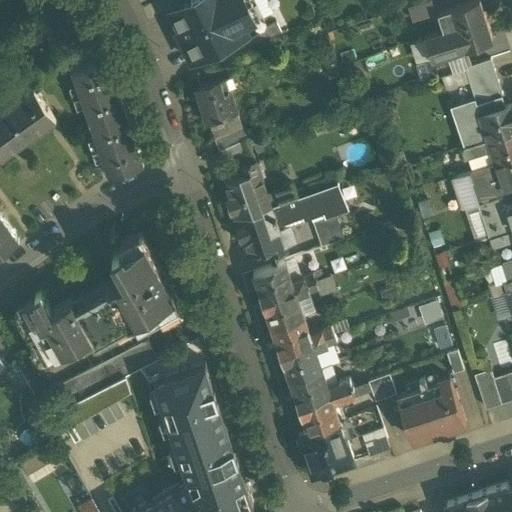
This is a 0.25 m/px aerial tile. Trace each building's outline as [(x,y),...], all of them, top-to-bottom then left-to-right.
[(186,0),(170,8),(180,27),(178,29),(182,37),(181,39),(192,60),(235,39),(236,40),(251,33),(267,25),(254,0),(186,0)] [(431,0),(424,0),(409,5),(414,19),(436,12),(431,0)] [(480,0),(473,0),(438,12),(443,29),(424,36),(432,59),(466,48),(493,39),(480,0)] [(267,25),(251,33),(256,43),(282,31),(277,20),(267,25)] [(466,48),(432,59),(437,75),(464,67),(471,64),(466,48)] [(106,57),(73,69),(110,174),(144,162),(106,57)] [(471,64),(464,67),(477,103),(503,94),(491,58),(471,64)] [(192,60),(169,71),(174,82),(198,71),(192,60)] [(232,75),(197,86),(208,121),(209,121),(218,119),(218,120),(236,115),(229,91),(225,79),(233,77),(232,75)] [(35,89),(0,114),(0,152),(3,157),(56,118),(35,89)] [(511,103),(480,114),(487,133),(488,139),(511,130),(511,103)] [(236,115),(218,120),(218,119),(209,121),(214,139),(215,141),(242,127),(238,114),(236,115)] [(242,127),(215,141),(220,150),(242,140),(246,138),(242,127)] [(511,130),(488,139),(491,148),(496,163),(497,163),(511,158),(511,130)] [(472,134),(458,138),(461,148),(488,139),(487,133),(473,137),(472,134)] [(488,139),(461,148),(464,157),(491,148),(488,139)] [(242,140),(220,150),(225,161),(247,151),(242,140)] [(511,158),(497,163),(504,187),(506,187),(511,184),(511,158)] [(255,161),(243,166),(246,173),(227,180),(232,196),(229,197),(235,217),(271,205),(267,195),(255,161)] [(496,163),(469,172),(472,181),(471,182),(472,184),(471,184),(478,203),(508,193),(506,187),(504,187),(497,163),(496,163)] [(298,195),(271,205),(285,245),(297,241),(289,219),(303,214),(304,217),(324,211),(325,215),(334,212),(334,213),(348,208),(338,181),(310,190),(298,195)] [(293,182),(280,187),(281,190),(267,195),(271,205),(298,195),(296,190),(293,182)] [(308,185),(296,190),(298,195),(310,190),(308,185)] [(508,193),(478,203),(490,237),(511,229),(511,217),(507,201),(510,200),(508,193)] [(271,205),(235,217),(242,237),(246,236),(251,252),(271,246),(273,253),(286,249),(285,245),(271,205)] [(0,253),(19,239),(0,212),(0,253)] [(325,215),(313,219),(322,245),(343,238),(334,213),(334,212),(325,215)] [(511,229),(490,237),(493,247),(511,240),(511,229)] [(140,230),(120,241),(124,249),(122,250),(120,248),(113,252),(126,275),(77,303),(73,295),(53,306),(42,287),(36,290),(38,294),(34,296),(33,294),(18,303),(21,308),(16,312),(43,360),(72,344),(75,351),(156,305),(160,312),(180,301),(140,230)] [(286,259),(254,270),(263,297),(306,282),(304,274),(293,278),(286,259)] [(511,260),(505,263),(510,277),(488,284),(492,296),(507,292),(507,291),(511,289),(511,260)] [(313,270),(304,274),(306,282),(316,278),(313,270)] [(331,273),(316,278),(319,287),(318,287),(320,293),(336,288),(331,273)] [(316,278),(306,282),(309,290),(318,287),(319,287),(316,278)] [(306,282),(263,297),(272,324),(304,312),(298,294),(309,290),(306,282)] [(398,310),(392,313),(394,319),(401,317),(398,310)] [(304,312),(272,324),(281,350),(325,335),(322,326),(310,330),(304,312)] [(445,322),(433,326),(441,346),(453,342),(445,322)] [(331,323),(322,326),(325,335),(334,332),(331,323)] [(346,327),(334,332),(337,340),(349,335),(346,327)] [(334,332),(325,335),(327,343),(337,340),(334,332)] [(325,335),(281,350),(290,376),(322,365),(316,347),(327,343),(325,335)] [(408,337),(398,340),(400,346),(410,343),(408,337)] [(148,340),(51,390),(61,410),(126,376),(151,363),(158,359),(148,340)] [(458,348),(447,352),(454,372),(464,368),(458,348)] [(188,477),(126,511),(233,511),(253,501),(205,362),(156,379),(188,477)] [(322,365),(290,376),(299,403),(343,388),(340,379),(328,383),(322,365)] [(491,368),(474,373),(486,408),(502,402),(494,377),(491,368)] [(511,370),(494,377),(502,402),(511,399),(511,370)] [(361,372),(349,376),(352,384),(364,380),(361,372)] [(389,372),(368,379),(371,387),(376,399),(396,391),(389,372)] [(450,375),(397,393),(412,438),(438,429),(439,431),(450,428),(449,426),(465,421),(450,375)] [(61,410),(46,418),(55,432),(131,392),(126,376),(61,410)] [(349,376),(340,379),(343,388),(352,384),(349,376)] [(364,380),(352,384),(355,392),(371,387),(368,379),(368,378),(364,380)] [(352,384),(343,388),(346,395),(355,392),(352,384)] [(343,388),(299,403),(308,429),(340,418),(346,416),(340,397),(346,395),(343,388)] [(308,429),(299,432),(312,472),(354,458),(340,418),(308,429)] [(383,426),(362,433),(369,454),(389,447),(383,426)] [(508,481),(477,491),(483,511),(511,511),(511,491),(511,492),(509,484),(508,481)] [(483,511),(477,491),(446,502),(449,511),(483,511)]
